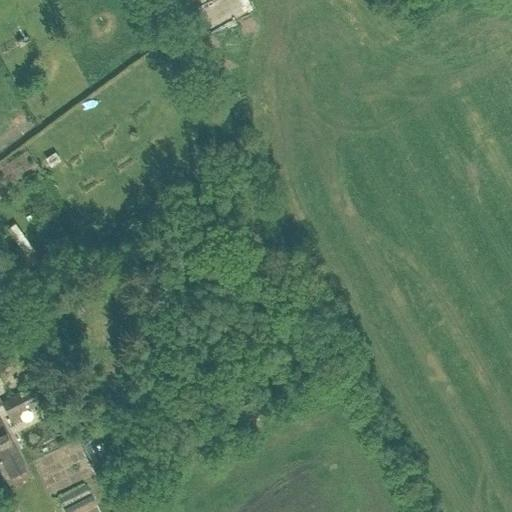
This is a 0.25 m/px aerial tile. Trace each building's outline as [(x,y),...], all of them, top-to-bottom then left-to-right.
[(44,158),(49,167),(60,161),(54,152),(44,158)] [(26,316),(0,334),(0,361),(39,335),(26,316)] [(93,350),(88,354),(106,382),(119,373),(106,352),(98,357),(93,350)] [(83,353),(73,359),(85,380),(95,375),(83,353)] [(50,398),(40,380),(8,398),(18,416),(50,398)] [(106,415),(95,419),(100,430),(110,426),(106,415)] [(0,461),(2,461),(7,471),(21,464),(0,423),(0,461)]
